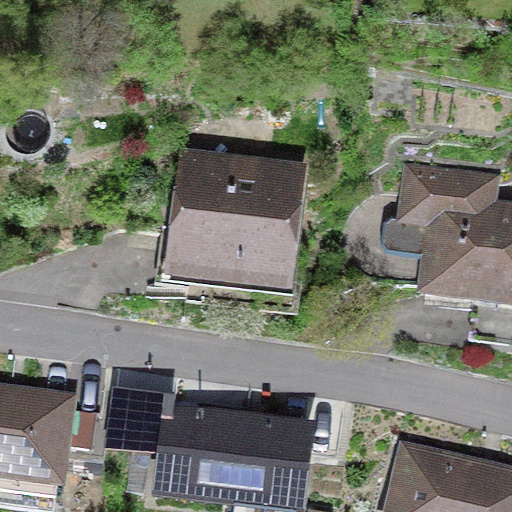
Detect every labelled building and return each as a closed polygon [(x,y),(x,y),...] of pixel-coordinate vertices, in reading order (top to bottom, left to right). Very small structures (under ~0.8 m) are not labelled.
[(313,163),(186,156),(178,286),(305,294),(313,163)] [(498,178),(402,170),(398,224),(437,227),(431,302),(511,308),(511,206),(496,205),(498,178)] [(118,375),(112,433),(151,438),(158,380),(118,375)] [(78,401),(0,391),(0,476),(67,485),(78,401)] [(305,511),(313,429),(167,417),(159,509),(193,511),(305,511)] [(511,511),(511,477),(406,452),(391,511),(511,511)]
